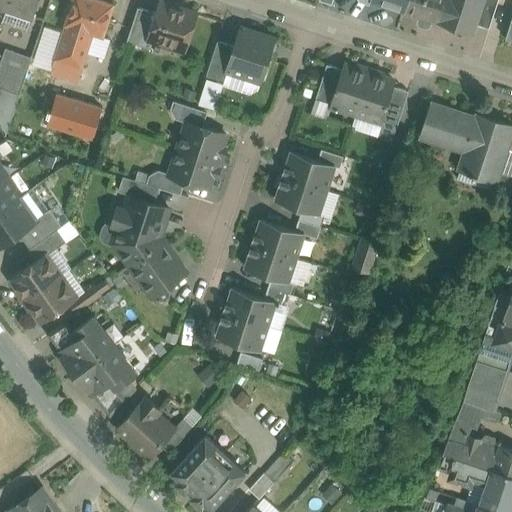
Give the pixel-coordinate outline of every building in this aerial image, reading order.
[(38,0),(0,0),(0,7),(32,18),(38,0)] [(78,80),(92,34),(103,37),(113,4),(100,0),(72,0),(64,25),(65,26),(63,33),(51,71),(78,80)] [(370,0),(370,1),(404,12),(407,0),(370,0)] [(407,0),(404,12),(438,23),(439,21),(472,32),(474,25),(482,0),(407,0)] [(482,0),(474,25),(488,29),(498,0),(482,0)] [(196,13),(160,2),(156,13),(148,38),(149,39),(166,44),(165,47),(184,53),(196,13)] [(156,13),(137,7),(126,41),(146,48),(149,39),(148,38),(156,13)] [(274,39),(240,28),(234,46),(226,70),(228,70),(261,81),(274,39)] [(217,41),(206,75),(224,81),(228,70),(226,70),(234,46),(217,41)] [(31,58),(5,49),(0,62),(0,88),(19,95),(31,58)] [(332,104),(343,69),(327,64),(315,98),(332,104)] [(357,68),(345,64),(343,69),(332,104),(331,106),(356,114),(370,70),(358,66),(357,68)] [(370,70),(356,114),(380,121),(392,85),(394,80),(381,76),(382,74),(370,70)] [(198,102),(213,107),(222,81),(206,76),(198,102)] [(392,85),(381,120),(397,125),(408,91),(392,85)] [(19,95),(0,88),(0,123),(6,134),(19,95)] [(102,109),(56,94),(46,125),(92,139),(102,109)] [(331,106),(332,104),(315,98),(310,113),(327,119),(331,106)] [(207,112),(173,101),(170,110),(175,119),(186,122),(186,121),(202,127),(207,112)] [(511,124),(479,113),(477,117),(431,102),(420,136),(464,151),(458,169),(460,170),(457,178),(492,190),(494,181),(496,181),(499,171),(511,175),(511,124)] [(202,127),(186,121),(186,122),(178,148),(217,161),(226,134),(202,127)] [(217,161),(178,148),(169,174),(169,175),(185,180),(208,188),(217,161)] [(343,156),(321,149),(318,160),(335,166),(340,167),(343,156)] [(318,160),(290,151),(283,175),(327,190),(335,166),(318,160)] [(169,174),(158,170),(149,175),(146,184),(157,188),(180,195),(185,180),(169,175),(169,174)] [(327,190),(283,175),(275,199),(302,208),(320,214),(327,190)] [(136,181),(124,177),(120,188),(132,192),(136,181)] [(7,179),(0,183),(0,210),(20,196),(7,179)] [(146,184),(136,181),(132,192),(120,188),(119,192),(129,195),(153,203),(157,188),(146,184)] [(153,203),(129,195),(124,209),(118,207),(112,225),(118,228),(113,243),(130,266),(163,241),(160,236),(169,208),(153,203)] [(20,196),(0,210),(0,244),(19,231),(36,219),(35,219),(20,196)] [(50,208),(35,219),(36,219),(19,231),(30,248),(57,229),(62,226),(50,208)] [(320,214),(302,208),(298,219),(321,227),(324,215),(320,214)] [(295,231),(260,219),(252,243),(297,258),(304,234),(295,231)] [(321,227),(298,219),(295,231),(304,234),(317,238),(321,227)] [(30,248),(28,250),(36,261),(46,254),(47,255),(66,241),(57,229),(30,248)] [(378,247),(360,240),(350,270),(369,277),(378,247)] [(163,241),(130,266),(152,297),(154,295),(157,300),(163,301),(169,297),(170,290),(167,286),(186,272),(163,241)] [(297,258),(252,243),(244,267),(271,276),(289,281),(297,258)] [(36,261),(10,279),(18,290),(17,291),(24,301),(61,275),(47,255),(46,254),(36,261)] [(61,275),(24,301),(31,311),(32,310),(40,322),(76,296),(61,275)] [(289,281),(271,276),(268,287),(290,294),(294,283),(289,281)] [(290,294),(268,287),(264,299),(276,303),(286,306),(290,294)] [(264,299),(231,288),(224,312),(268,326),(276,303),(264,299)] [(511,294),(503,321),(505,322),(506,318),(511,320),(511,294)] [(268,326),(224,312),(216,336),(260,350),(268,326)] [(93,316),(73,331),(77,338),(59,352),(62,356),(62,357),(74,374),(114,344),(93,316)] [(511,320),(506,318),(505,322),(503,321),(502,321),(501,323),(503,324),(502,325),(499,327),(495,339),(485,335),(476,360),(507,370),(511,353),(511,320)] [(65,321),(46,334),(59,352),(77,338),(73,331),(65,321)] [(114,344),(74,374),(87,391),(88,390),(91,394),(110,380),(114,387),(134,372),(114,344)] [(263,359),(240,352),(237,363),(259,370),(263,359)] [(507,370),(476,360),(463,400),(493,410),(507,370)] [(110,380),(91,394),(109,418),(125,401),(114,387),(110,380)] [(136,389),(120,407),(129,415),(145,397),(136,389)] [(160,410),(145,397),(129,415),(118,428),(141,449),(140,450),(148,457),(160,444),(173,429),(156,414),(160,410)] [(480,414),(460,408),(448,439),(465,444),(470,426),(475,428),(480,414)] [(193,425),(184,417),(176,426),(185,434),(193,425)] [(173,429),(160,444),(169,452),(185,434),(176,426),(173,429)] [(246,471),(205,434),(171,472),(179,479),(175,483),(200,506),(204,501),(212,509),(246,471)] [(511,449),(494,444),(495,441),(494,437),(486,434),(482,437),(479,448),(465,444),(448,439),(442,453),(456,458),(511,475),(511,449)] [(282,452),(264,473),(274,482),(293,461),(282,452)] [(456,458),(442,453),(436,468),(450,473),(456,458)] [(510,511),(511,508),(511,475),(456,458),(450,473),(449,474),(452,480),(466,485),(472,482),(472,480),(486,485),(479,505),(501,511),(510,511)] [(264,473),(249,489),(259,499),(274,482),(264,473)] [(58,511),(41,488),(7,511),(58,511)] [(444,511),(446,506),(424,499),(419,509),(426,511),(444,511)]
